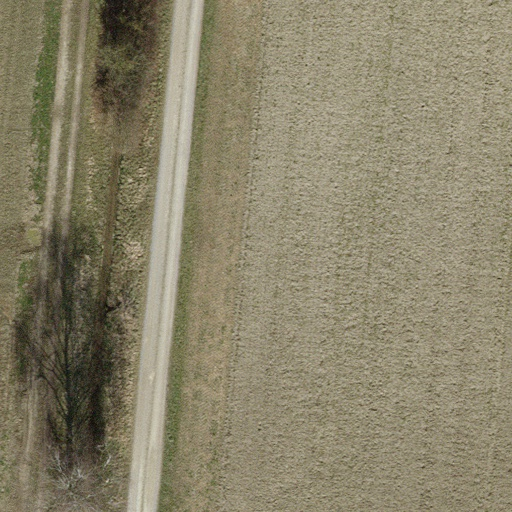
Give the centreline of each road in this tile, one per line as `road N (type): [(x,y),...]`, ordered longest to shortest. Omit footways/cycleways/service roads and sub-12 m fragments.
road 1 (track): [(34,511),(81,0)]
road 2 (track): [(147,511),(193,0)]
